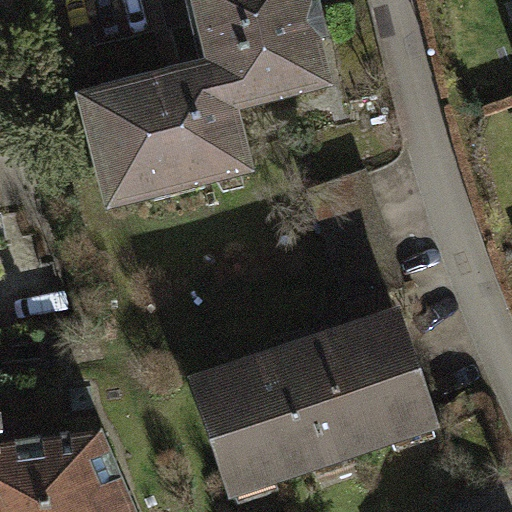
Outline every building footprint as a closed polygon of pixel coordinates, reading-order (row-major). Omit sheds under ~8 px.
[(316,0),(198,0),(207,46),(234,61),(242,94),(334,71),(316,0)] [(81,80),(113,195),(258,160),(242,94),(234,61),(207,46),(81,80)] [(366,175),(311,193),(348,307),(357,335),(399,321),(391,292),(404,288),(366,175)] [(284,360),(195,390),(231,494),(433,425),(399,321),(357,335),(311,351),(306,339),(280,348),(284,360)] [(144,511),(102,417),(0,432),(3,454),(0,454),(0,511),(144,511)]
